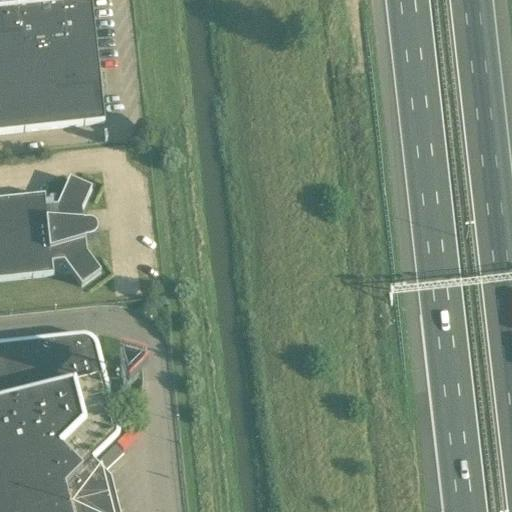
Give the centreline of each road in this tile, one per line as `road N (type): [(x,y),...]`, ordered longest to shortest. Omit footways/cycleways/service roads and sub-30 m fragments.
road 1 (motorway): [(408,0),(463,511)]
road 2 (motorway): [(511,354),(471,0)]
road 3 (unknown): [(0,188),(89,175),(103,190),(126,280)]
